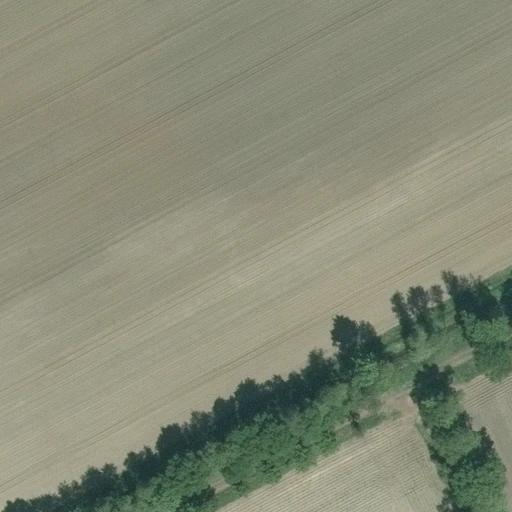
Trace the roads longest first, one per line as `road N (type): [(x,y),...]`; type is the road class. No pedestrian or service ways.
road 1 (track): [(511,328),(166,511)]
road 2 (track): [(472,511),(410,382)]
